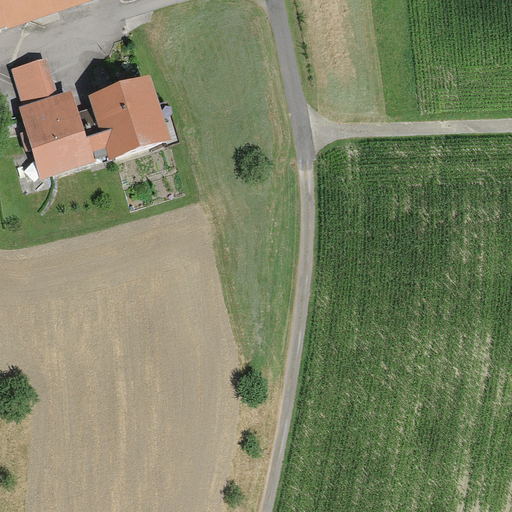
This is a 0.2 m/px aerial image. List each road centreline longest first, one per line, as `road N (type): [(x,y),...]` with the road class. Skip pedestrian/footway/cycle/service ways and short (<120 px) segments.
road 1 (track): [(258,511),(301,285),(297,128)]
road 2 (track): [(297,128),(511,121)]
road 3 (track): [(297,128),(267,0)]
road 4 (track): [(0,45),(116,12)]
